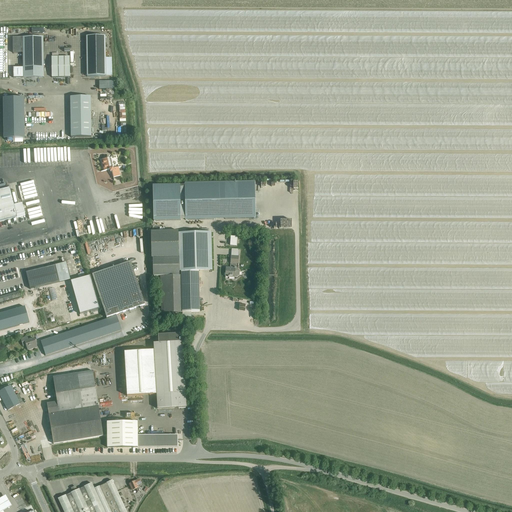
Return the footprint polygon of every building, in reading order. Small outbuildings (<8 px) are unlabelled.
[(105,36),(86,37),(87,77),(106,77),(105,36)] [(43,37),(13,38),(13,53),(23,53),(23,68),(13,68),(13,78),(44,78),(43,37)] [(70,57),(51,57),(52,78),(70,77),(70,57)] [(91,97),(70,97),(71,138),(91,137),(91,97)] [(24,98),(3,98),(4,138),(25,138),(24,98)] [(113,177),(115,186),(115,185),(113,177),(120,176),(122,184),(120,176),(118,168),(121,167),(114,168),(114,167),(112,167),(110,158),(101,160),(102,160),(105,171),(101,172),(110,170),(110,172),(112,172),(113,177)] [(180,185),(153,186),(154,221),(181,220),(185,220),(255,219),(255,183),(184,185),(184,186),(180,186),(180,185)] [(0,222),(17,218),(17,217),(25,215),(25,213),(22,203),(14,205),(10,188),(0,190),(0,222)] [(178,231),(153,232),(154,276),(179,276),(179,272),(178,234),(178,231)] [(239,272),(237,270),(238,264),(239,257),(230,256),(230,264),(230,268),(225,268),(225,277),(228,277),(228,278),(229,278),(229,277),(235,277),(237,277),(239,275),(239,272)] [(66,263),(55,266),(26,273),(30,290),(70,280),(66,263)] [(121,331),(116,315),(144,305),(130,263),(92,275),(104,313),(107,320),(41,342),(45,356),(121,331)] [(199,271),(181,272),(181,277),(160,277),(160,280),(163,280),(163,313),(182,313),(182,318),(191,317),(191,312),(200,312),(199,271)] [(90,276),(70,282),(79,316),(100,311),(90,276)] [(20,292),(0,297),(0,303),(22,297),(20,292)] [(0,314),(0,331),(29,323),(25,308),(0,314)] [(154,351),(124,353),(125,368),(125,374),(127,397),(156,395),(157,409),(174,408),(186,408),(182,340),(183,340),(183,338),(182,338),(181,334),(178,334),(157,336),(158,343),(153,344),(154,351)] [(23,346),(26,345),(28,351),(37,348),(34,339),(28,341),(27,337),(21,339),(23,346)] [(98,406),(93,371),(53,378),(57,402),(47,404),(53,444),(103,436),(98,406)] [(20,405),(19,405),(16,397),(17,396),(15,391),(13,392),(10,387),(0,392),(0,395),(8,411),(20,405)] [(137,422),(107,423),(107,436),(107,448),(137,448),(137,436),(137,422)] [(177,435),(137,436),(137,448),(178,447),(178,441),(177,435)] [(137,486),(141,484),(139,480),(135,482),(135,481),(129,484),(132,491),(135,490),(137,493),(139,492),(138,488),(137,486)] [(63,511),(126,511),(112,481),(94,489),(92,484),(77,490),(75,487),(71,489),(73,492),(58,499),(63,511)] [(11,507),(4,496),(0,498),(0,511),(2,511),(11,507)]
